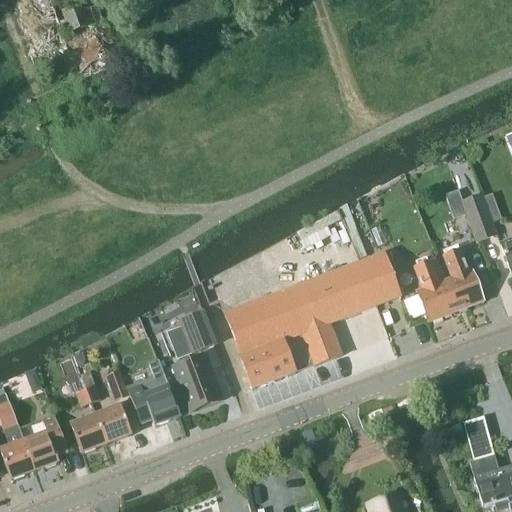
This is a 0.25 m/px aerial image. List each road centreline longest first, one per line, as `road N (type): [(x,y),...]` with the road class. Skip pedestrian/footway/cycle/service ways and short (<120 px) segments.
road 1 (unclassified): [(0,334),(104,286),(372,136),(511,72)]
road 2 (secondary): [(54,511),(511,337)]
road 3 (track): [(319,2),(372,136)]
